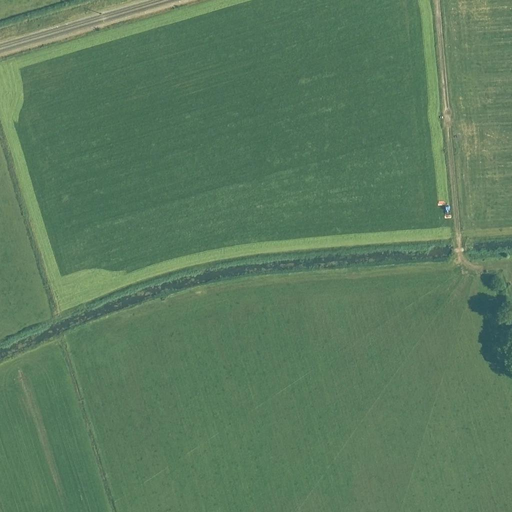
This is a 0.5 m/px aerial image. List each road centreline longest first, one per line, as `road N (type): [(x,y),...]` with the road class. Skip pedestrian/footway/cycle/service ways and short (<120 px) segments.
road 1 (track): [(460,266),(240,284),(118,318),(0,368)]
road 2 (track): [(437,0),(460,266),(511,262)]
